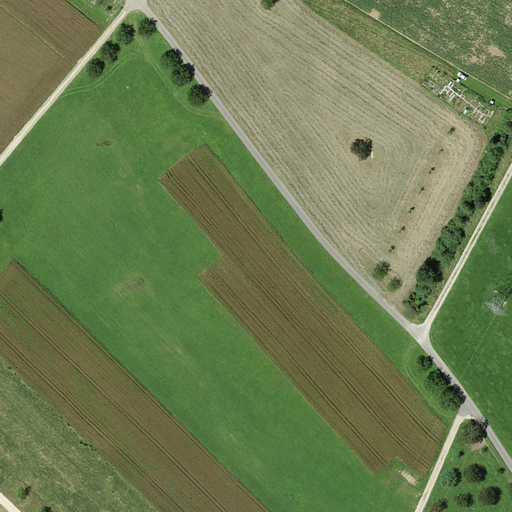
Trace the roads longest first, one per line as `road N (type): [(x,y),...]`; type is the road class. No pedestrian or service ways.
road 1 (track): [(135,0),(0,161),(0,496),(16,511)]
road 2 (track): [(511,169),(420,335)]
